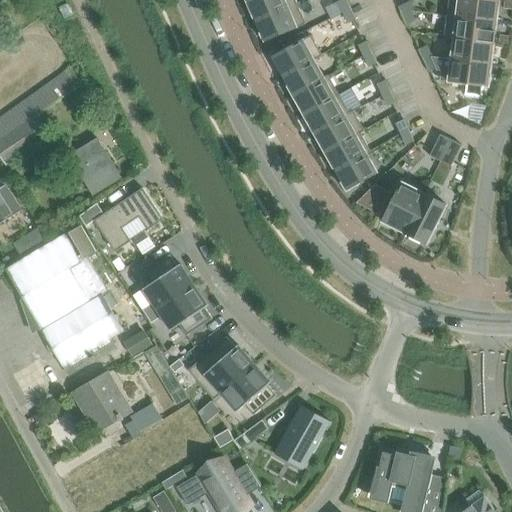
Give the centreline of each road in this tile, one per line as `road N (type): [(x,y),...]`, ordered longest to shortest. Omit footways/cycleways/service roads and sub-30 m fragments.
road 1 (tertiary): [(481,323),(412,305),(321,250),(243,126),(184,0)]
road 2 (residential): [(368,406),(261,339),(189,237)]
road 3 (residential): [(481,323),(489,184),(511,106)]
road 4 (residential): [(67,511),(0,386)]
